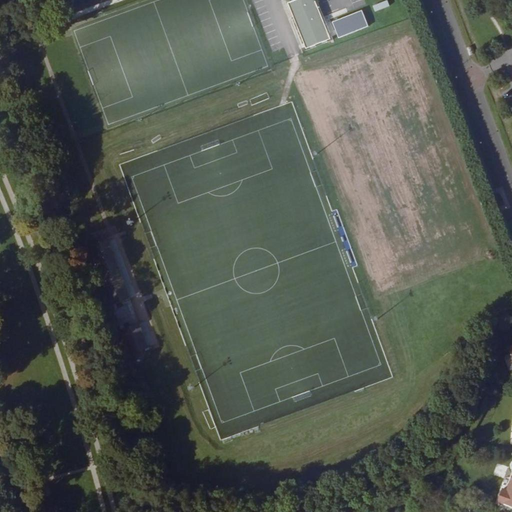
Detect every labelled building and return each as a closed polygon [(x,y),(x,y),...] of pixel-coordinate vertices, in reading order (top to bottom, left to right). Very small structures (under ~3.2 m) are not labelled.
[(330,40),(314,0),(294,0),(290,2),(295,16),(292,17),(305,50),(330,40)] [(386,0),(385,0),(373,5),(375,11),(389,5),(386,0)] [(363,10),(333,21),(339,37),(369,26),(363,10)] [(130,271),(109,213),(93,219),(114,277),(115,277),(117,283),(116,283),(120,295),(122,295),(124,301),(123,302),(132,326),(148,320),(140,296),(134,298),(132,292),(135,290),(130,278),(127,279),(125,273),(130,271)] [(511,479),(508,491),(503,489),(499,502),(511,506),(511,479)]
